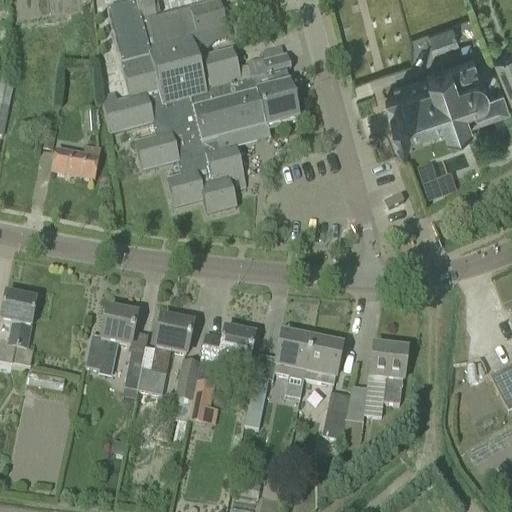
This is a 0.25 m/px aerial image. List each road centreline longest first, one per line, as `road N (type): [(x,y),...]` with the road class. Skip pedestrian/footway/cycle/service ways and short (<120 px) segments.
road 1 (tertiary): [(0,234),(128,260),(379,282)]
road 2 (residential): [(379,282),(305,0)]
road 3 (tertiary): [(379,282),(511,253)]
